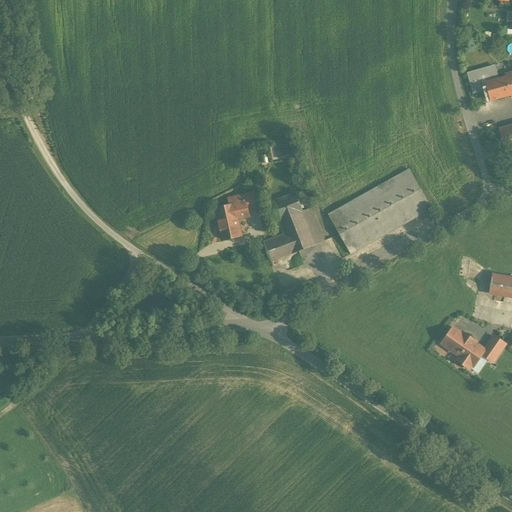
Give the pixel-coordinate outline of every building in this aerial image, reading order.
[(494,66),(468,73),(473,93),(487,89),(485,83),(498,79),(494,66)] [(498,79),(485,83),(487,89),(490,100),(510,94),(506,77),(498,79)] [(511,124),(498,129),(504,149),(511,146),(511,124)] [(408,169),(328,214),(351,254),(431,209),(408,169)] [(252,193),(243,195),(247,212),(256,210),(252,193)] [(302,211),(295,193),(270,202),(277,221),(278,220),(284,235),(263,243),(271,261),(314,245),(314,244),(325,240),(312,208),(302,211)] [(230,206),(216,209),(222,239),(240,235),(236,218),(248,215),(247,212),(243,195),(228,199),(230,206)] [(244,247),(245,258),(253,257),(252,247),(244,247)] [(511,278),(492,275),(488,293),(511,297),(511,278)] [(274,299),(261,295),(257,311),(271,315),(274,299)] [(476,342),(462,333),(462,334),(453,328),(441,344),(458,356),(456,359),(465,365),(467,362),(473,366),(481,354),(484,350),(484,349),(475,343),(476,342)] [(493,336),(484,349),(484,350),(481,354),(493,362),(505,344),(493,336)] [(451,359),(453,355),(437,345),(435,348),(451,359)]
